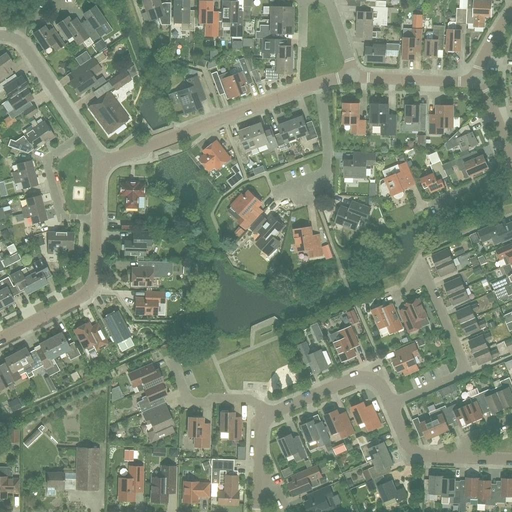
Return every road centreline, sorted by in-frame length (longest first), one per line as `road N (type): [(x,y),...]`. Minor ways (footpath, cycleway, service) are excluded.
road 1 (residential): [(319,82),(100,163)]
road 2 (residential): [(391,404),(464,369),(428,279)]
road 3 (residential): [(0,339),(86,292),(96,269),(97,218)]
road 4 (residential): [(267,414),(356,377),(376,381),(391,404)]
road 5 (residential): [(97,218),(61,216),(47,166),(83,133)]
road 6 (residential): [(267,414),(250,399),(189,403),(169,355)]
road 7 (residential): [(479,82),(351,72)]
road 8 (residential): [(83,133),(12,37)]
